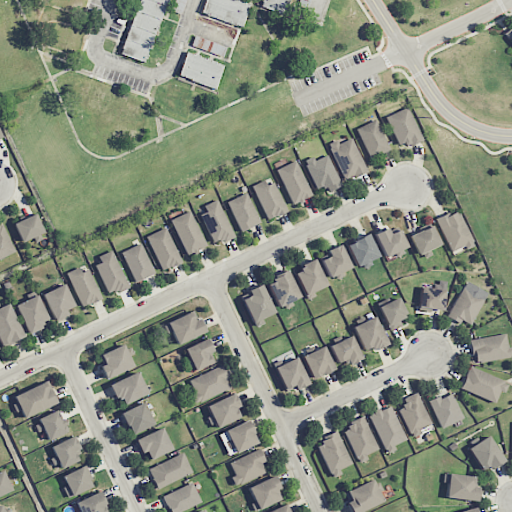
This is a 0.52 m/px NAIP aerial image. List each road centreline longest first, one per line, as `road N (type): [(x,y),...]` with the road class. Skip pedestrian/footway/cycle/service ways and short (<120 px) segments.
road 1 (residential): [(0,377),(406,185)]
road 2 (residential): [(321,511),(210,276)]
road 3 (residential): [(140,511),(63,347)]
road 4 (residential): [(280,425),(432,353)]
